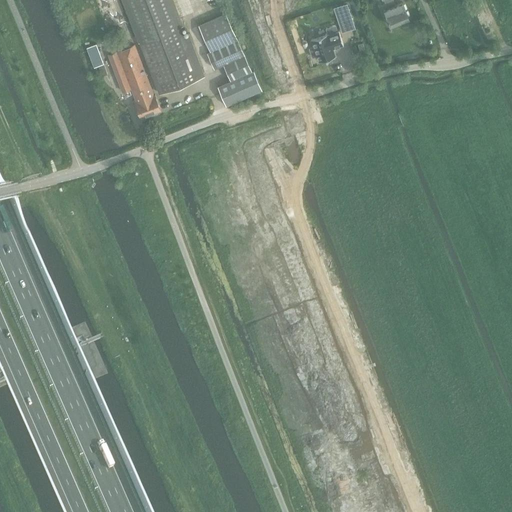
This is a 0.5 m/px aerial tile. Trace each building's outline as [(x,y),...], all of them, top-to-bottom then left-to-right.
[(200,78),(204,76),(193,44),(188,46),(172,0),(123,0),(140,43),(159,94),(200,78)] [(390,25),(408,18),(402,3),(394,6),(392,0),(384,0),(388,8),(384,10),(390,25)] [(347,3),(334,7),(342,32),(355,28),(347,3)] [(199,25),(210,51),(208,52),(214,67),(224,63),(230,79),(252,70),(245,54),(238,39),(226,13),(199,25)] [(312,37),(320,34),(318,28),(310,31),(312,37)] [(328,34),(311,39),(314,47),(310,49),(312,57),(317,56),(319,62),(335,56),(333,48),(343,45),(339,31),(328,35),(328,34)] [(96,44),(87,47),(89,54),(99,50),(96,44)] [(157,111),(160,110),(154,95),(153,95),(134,45),(118,51),(108,55),(122,91),(132,87),(136,99),(134,99),(141,117),(153,112),(155,114),(156,113),(157,111)] [(89,54),(92,61),(101,57),(99,50),(89,54)] [(101,57),(92,61),(94,67),(104,64),(101,57)] [(104,65),(98,67),(102,77),(107,75),(104,65)] [(254,70),(218,85),(222,97),(226,105),(262,90),(254,70)] [(148,511),(61,511),(2,376),(0,371),(0,376),(3,383),(59,511),(150,511),(30,241),(15,207),(11,196),(6,186),(0,171),(0,176),(28,242),(74,345),(77,351),(148,511)] [(85,348),(77,351),(87,373),(94,370),(85,348)]
